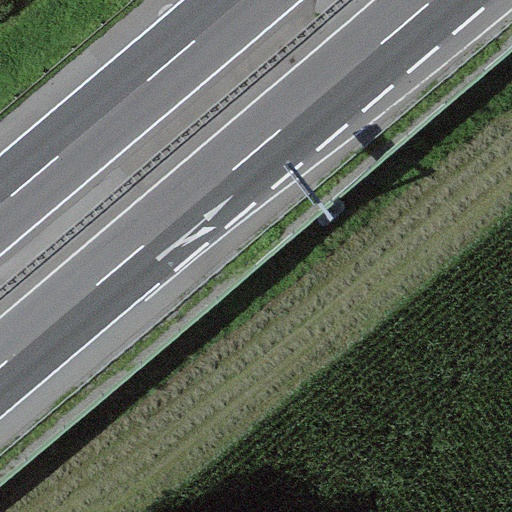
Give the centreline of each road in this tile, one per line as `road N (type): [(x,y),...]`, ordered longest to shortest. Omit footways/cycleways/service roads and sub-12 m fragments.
road 1 (motorway): [(0,373),(440,0)]
road 2 (motorway): [(252,0),(0,214)]
